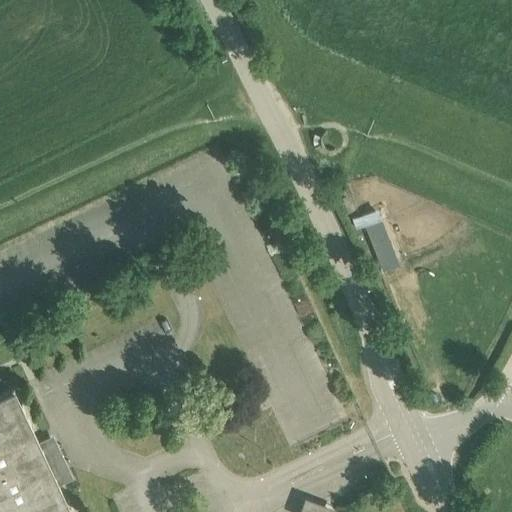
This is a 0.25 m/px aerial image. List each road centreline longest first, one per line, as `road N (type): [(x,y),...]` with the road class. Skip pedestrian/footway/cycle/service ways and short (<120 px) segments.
road 1 (unclassified): [(424,450),(210,0)]
road 2 (residential): [(424,450),(473,421),(511,365)]
